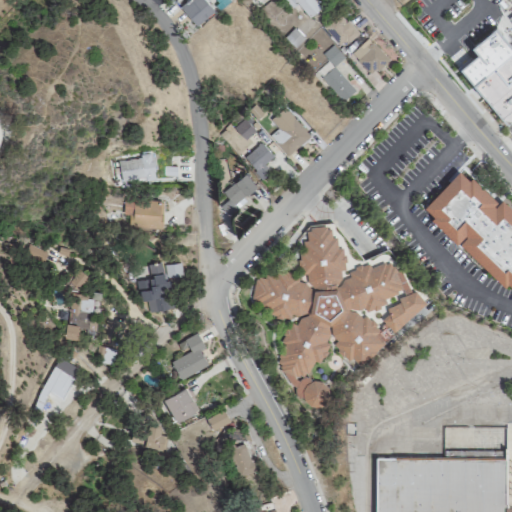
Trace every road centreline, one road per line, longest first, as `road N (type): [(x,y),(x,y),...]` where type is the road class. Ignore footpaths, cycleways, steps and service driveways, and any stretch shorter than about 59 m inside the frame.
road 1 (residential): [(142,0),(183,61),(192,97),(204,251),(219,315),(312,511)]
road 2 (residential): [(75,424),(419,64)]
road 3 (track): [(0,309),(11,337),(0,433),(4,500),(22,491),(75,424)]
road 4 (tertiary): [(363,0),(511,168)]
